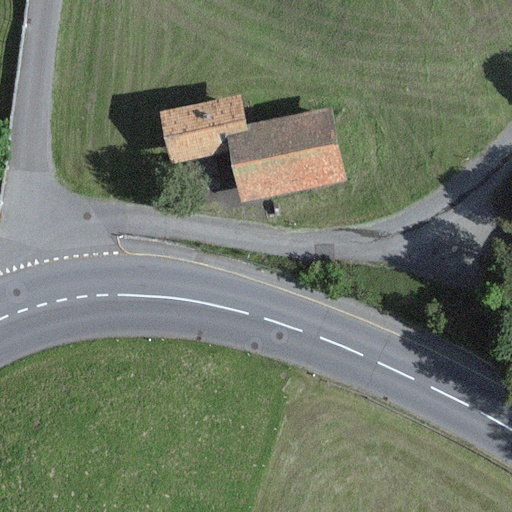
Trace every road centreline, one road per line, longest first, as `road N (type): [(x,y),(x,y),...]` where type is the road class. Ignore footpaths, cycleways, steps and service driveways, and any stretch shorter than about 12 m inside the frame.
road 1 (unclassified): [(52,297),(47,238),(81,214),(120,208),(344,240),(453,221),(511,161)]
road 2 (secondary): [(52,297),(138,288),(229,303),(391,353),(511,416)]
